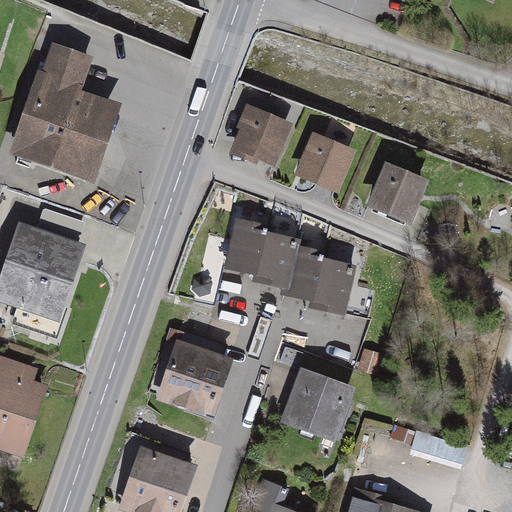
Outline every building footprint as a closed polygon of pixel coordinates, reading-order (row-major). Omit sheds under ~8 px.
[(497,0),(463,0),(492,12),(497,0)] [(82,63),(40,49),(4,156),(81,182),(107,107),(71,95),(82,63)] [(287,128),(242,109),(225,150),(270,169),(287,128)] [(349,156),(312,140),(294,182),(332,198),(349,156)] [(423,188),(378,170),(361,212),(406,231),(423,188)] [(270,225),(238,217),(227,263),(253,270),(251,277),(280,285),(279,290),(309,298),(307,304),(345,313),(358,262),(328,254),(329,250),(299,243),(300,237),(269,229),(270,225)] [(0,256),(0,311),(50,329),(77,253),(10,229),(0,256)] [(229,371),(171,352),(152,407),(210,427),(229,371)] [(0,458),(12,463),(43,376),(0,361),(0,458)] [(348,399),(293,380),(276,432),(331,450),(348,399)] [(178,511),(191,471),(134,453),(117,509),(127,511),(178,511)] [(307,511),(264,496),(258,511),(307,511)] [(391,511),(356,501),(352,511),(391,511)]
